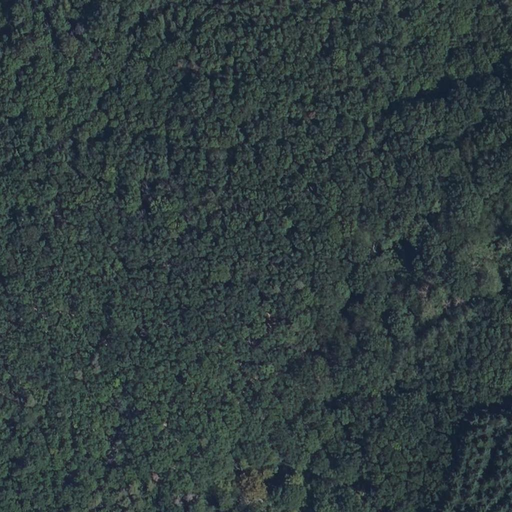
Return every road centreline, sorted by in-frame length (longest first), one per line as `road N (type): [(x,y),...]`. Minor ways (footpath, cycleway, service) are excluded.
road 1 (track): [(314,395),(365,376),(511,288)]
road 2 (track): [(314,395),(289,371),(123,298)]
road 3 (track): [(0,151),(21,179),(34,237),(123,298)]
road 4 (track): [(314,395),(241,433),(193,495),(168,511)]
